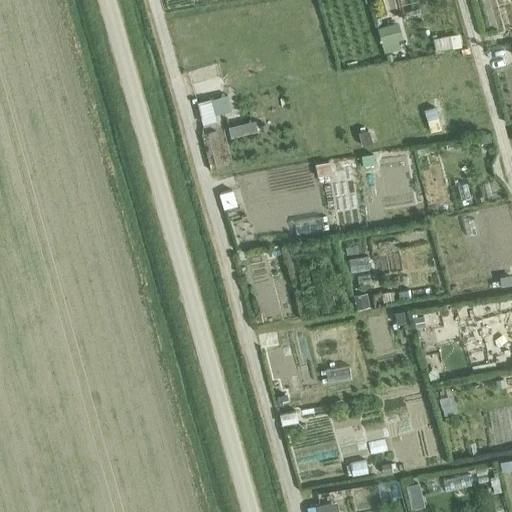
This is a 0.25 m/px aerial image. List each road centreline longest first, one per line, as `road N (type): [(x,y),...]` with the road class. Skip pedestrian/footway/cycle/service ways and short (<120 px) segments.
road 1 (track): [(295,511),(153,0)]
road 2 (unclassified): [(250,511),(108,0)]
road 3 (track): [(511,176),(462,0)]
